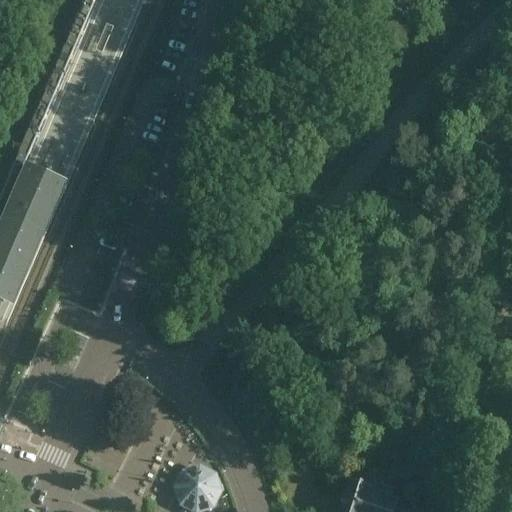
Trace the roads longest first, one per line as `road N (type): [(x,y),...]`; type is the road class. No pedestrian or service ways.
road 1 (tertiary): [(110,333),(198,98),(201,60),(224,0)]
road 2 (residential): [(110,333),(155,360),(203,410),(230,446),(257,511)]
road 3 (tertiary): [(46,479),(110,333)]
